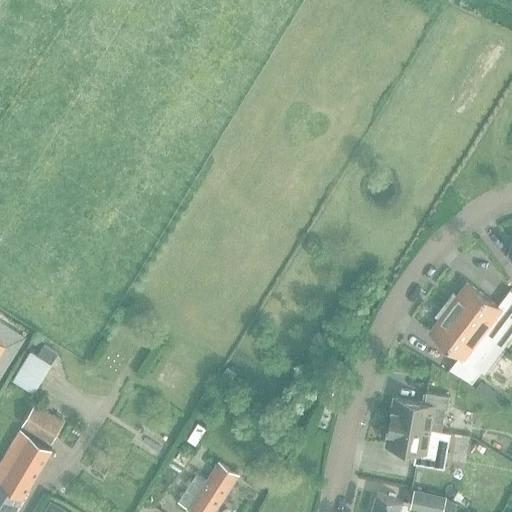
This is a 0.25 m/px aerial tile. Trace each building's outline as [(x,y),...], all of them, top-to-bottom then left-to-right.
[(467,281),(448,306),(494,341),(507,324),(505,323),(511,316),(511,290),(510,288),(508,292),(502,301),(501,301),(498,305),(467,281)] [(494,341),(448,306),(430,331),(460,354),(459,356),(459,357),(453,366),(452,365),(450,368),(472,381),(482,369),(475,364),(480,356),(482,357),(494,341)] [(14,378),(35,392),(52,363),(31,350),(14,378)] [(395,397),(391,421),(432,428),(441,430),(445,407),(448,408),(450,395),(426,391),(424,403),(395,397)] [(25,424),(51,440),(62,419),(36,404),(25,424)] [(391,421),(386,445),(416,451),(414,462),(437,466),(444,468),(451,432),(441,430),(432,428),(391,421)] [(0,511),(15,511),(53,450),(20,430),(0,463),(0,511)] [(187,509),(191,511),(215,511),(240,473),(219,459),(206,478),(197,472),(181,497),(190,503),(187,509)] [(443,511),(446,496),(415,489),(411,505),(443,511)] [(377,492),(371,511),(399,511),(403,500),(377,492)]
